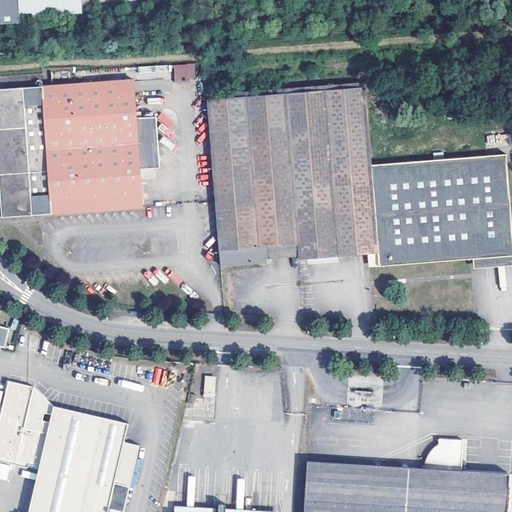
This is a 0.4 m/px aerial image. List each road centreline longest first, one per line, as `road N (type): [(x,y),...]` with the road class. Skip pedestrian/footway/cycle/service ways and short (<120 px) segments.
road 1 (track): [(0,68),(511,29)]
road 2 (unclassified): [(28,300),(67,321),(123,334),(511,357)]
